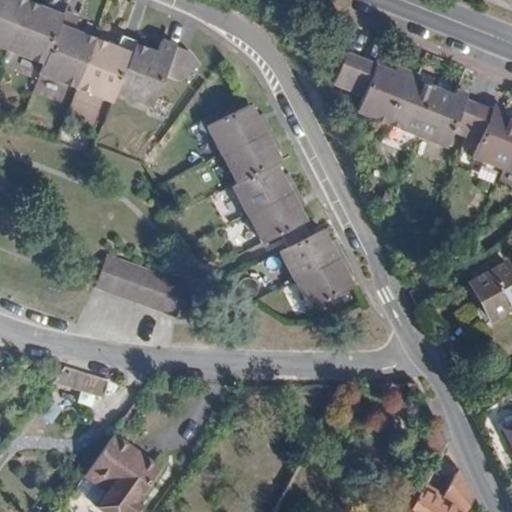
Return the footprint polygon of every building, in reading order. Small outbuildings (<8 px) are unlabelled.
[(0,0),(0,46),(7,49),(25,3),(17,0),(0,0)] [(25,3),(7,49),(43,63),(63,13),(67,3),(58,0),(51,0),(47,12),(25,3)] [(63,13),(43,63),(40,72),(76,86),(94,40),(74,32),(80,19),(63,13)] [(116,48),(94,40),(76,86),(111,100),(115,90),(133,44),(134,41),(121,36),(116,48)] [(179,80),(200,66),(189,52),(162,41),(157,53),(133,44),(115,90),(153,105),(166,75),(179,80)] [(355,108),(385,120),(404,73),(392,69),(374,61),(359,55),(347,86),(361,91),(355,108)] [(395,62),(392,69),(404,73),(407,67),(395,62)] [(407,67),(404,73),(415,78),(417,71),(407,67)] [(404,73),(385,120),(415,132),(434,86),(415,78),(404,73)] [(451,128),(463,133),(476,103),(463,97),(452,93),(434,86),(415,132),(445,144),(451,128)] [(454,87),(452,93),(463,97),(465,92),(454,87)] [(500,112),(502,106),(490,101),(488,107),(500,112)] [(476,103),(463,133),(477,138),(470,154),(500,166),(511,137),(511,117),(500,112),(488,107),(476,103)] [(209,125),(223,154),(264,133),(255,117),(249,104),(227,115),(209,125)] [(255,117),(264,133),(270,130),(261,114),(255,117)] [(264,133),(272,150),(279,147),(270,130),(264,133)] [(238,183),(275,164),(279,162),(272,150),(264,133),(223,154),(238,183)] [(511,137),(500,166),(511,171),(511,137)] [(247,215),(289,193),(281,177),(275,164),(238,183),(232,186),(247,215)] [(289,193),(296,190),(287,173),(281,177),(289,193)] [(289,193),(298,210),(304,207),(296,190),(289,193)] [(281,234),(299,225),(304,222),(298,210),(289,193),(247,215),(262,244),(281,234)] [(288,247),(306,238),(303,233),(299,225),(281,234),(286,242),(288,247)] [(280,251),(295,280),(337,259),(328,242),(322,230),(306,238),(288,247),(280,251)] [(328,242),(337,259),(343,256),(334,239),(328,242)] [(119,261),(105,256),(95,286),(109,291),(119,261)] [(337,259),(345,276),(351,272),(343,256),(337,259)] [(310,310),(352,288),(345,276),(337,259),(295,280),(310,310)] [(133,266),(119,261),(109,291),(122,296),(133,266)] [(511,272),(506,261),(467,281),(485,316),(511,301),(511,272)] [(133,266),(122,296),(135,301),(146,271),(133,266)] [(146,271),(135,301),(149,305),(160,276),(146,271)] [(149,305),(162,310),(173,280),(160,276),(149,305)] [(162,310),(176,315),(187,285),(173,280),(162,310)] [(106,382),(60,369),(53,380),(102,396),(106,382)] [(135,409),(130,405),(114,428),(120,431),(135,409)] [(511,425),(499,433),(511,458),(511,425)] [(407,452),(430,466),(444,442),(436,427),(407,452)] [(129,507),(154,471),(107,438),(88,465),(79,479),(102,495),(90,511),(133,511),(135,510),(129,507)] [(454,511),(460,511),(471,494),(459,470),(454,478),(452,476),(440,496),(445,500),(442,504),(454,511)] [(420,484),(404,511),(454,511),(442,504),(445,500),(440,496),(420,484)]
